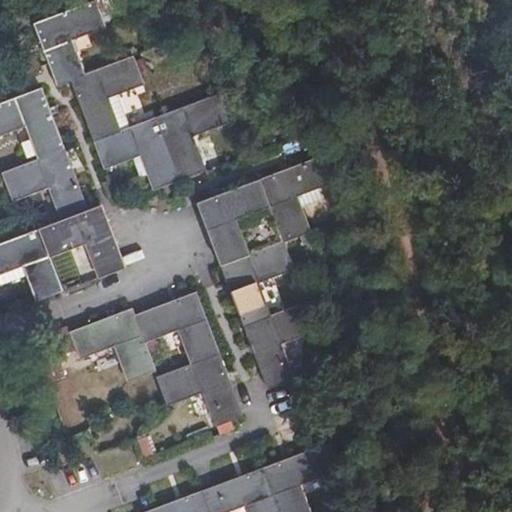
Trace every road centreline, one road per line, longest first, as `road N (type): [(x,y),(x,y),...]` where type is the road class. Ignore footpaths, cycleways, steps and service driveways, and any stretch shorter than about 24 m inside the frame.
road 1 (track): [(403,48),(417,206),(403,511)]
road 2 (residential): [(251,405),(247,440),(73,511)]
road 3 (residential): [(164,249),(131,286),(0,335)]
